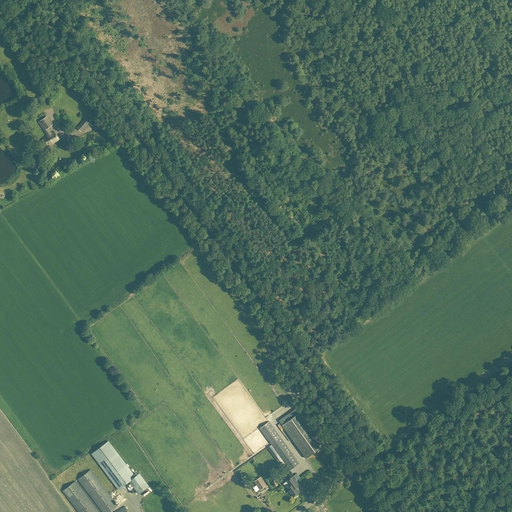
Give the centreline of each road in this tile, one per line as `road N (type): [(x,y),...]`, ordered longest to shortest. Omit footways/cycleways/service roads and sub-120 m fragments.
road 1 (track): [(368,461),(97,83),(79,65),(28,51),(0,16)]
road 2 (tertiary): [(299,511),(511,357)]
